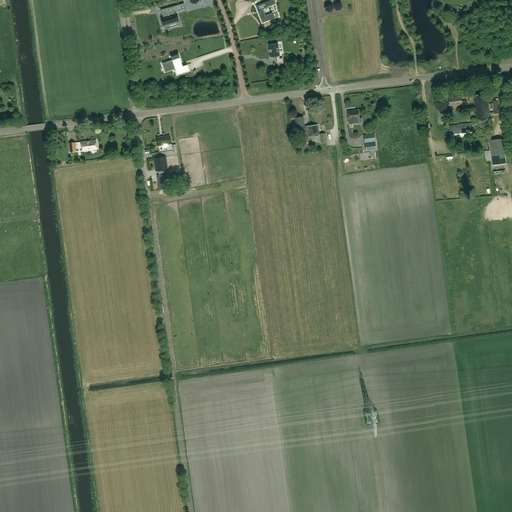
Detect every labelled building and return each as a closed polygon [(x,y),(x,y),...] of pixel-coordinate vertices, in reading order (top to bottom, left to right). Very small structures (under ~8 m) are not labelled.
[(274,4),(272,0),(270,0),(256,6),(262,22),(274,18),(272,13),(264,15),(262,9),(274,4)] [(177,5),(160,10),(163,18),(160,18),(162,25),(168,24),(169,27),(178,25),(176,21),(178,21),(175,13),(179,12),(177,5)] [(269,52),(270,57),(274,56),(275,56),(276,56),(277,63),(283,63),(282,58),(279,58),(277,44),(273,44),(272,44),(273,44),(268,45),(269,50),(269,52)] [(175,68),(175,69),(177,75),(184,72),(182,66),(182,65),(181,64),(178,54),(171,57),(172,60),(162,63),(163,67),(166,66),(168,71),(175,68)] [(486,94),(476,95),(476,100),(474,100),(477,119),(491,118),(491,117),(490,114),(494,114),(500,113),(498,100),(492,101),(492,103),(489,104),(489,103),(488,103),(488,100),(487,100),(486,94)] [(461,96),(449,98),(450,106),(463,104),(463,108),(467,107),(466,100),(462,101),(461,96)] [(357,123),(356,119),(359,118),(358,110),(348,111),(349,120),(349,124),(358,123),(358,122),(357,123)] [(303,117),(295,118),(296,128),(299,127),(300,131),(306,130),(307,136),(319,135),(317,125),(304,126),(303,117)] [(450,134),(471,132),(470,123),(449,126),(450,134)] [(364,135),(365,143),(375,141),(374,133),(364,135)] [(169,136),(165,137),(157,138),(158,146),(170,144),(169,136)] [(503,139),(489,141),(492,165),(506,164),(503,139)] [(95,140),(81,141),(82,151),(96,149),(95,140)] [(375,142),(365,144),(366,151),(376,149),(375,142)] [(165,157),(154,158),(156,170),(166,169),(165,157)] [(166,174),(157,175),(159,190),(168,189),(166,174)]
